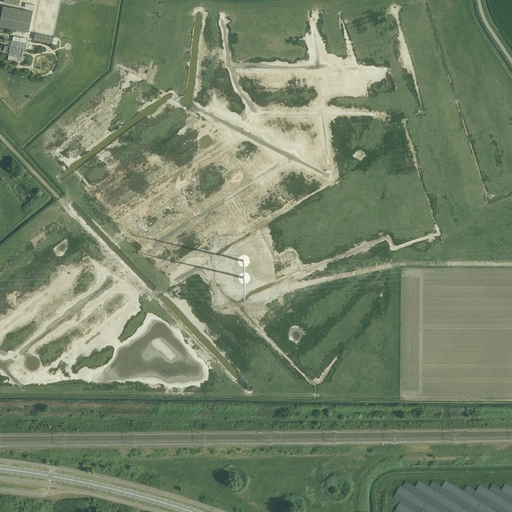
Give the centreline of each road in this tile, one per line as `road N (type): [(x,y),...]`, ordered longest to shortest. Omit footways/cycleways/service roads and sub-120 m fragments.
road 1 (track): [(0,134),(232,380)]
road 2 (primary): [(190,511),(0,468)]
